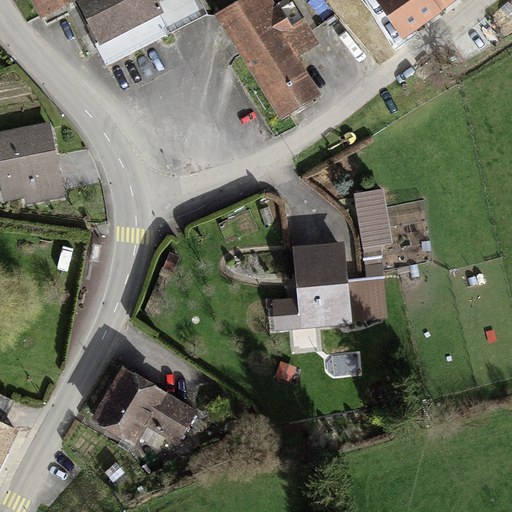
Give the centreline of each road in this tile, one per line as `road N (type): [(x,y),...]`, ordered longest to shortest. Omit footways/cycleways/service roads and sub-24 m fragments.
road 1 (residential): [(135,203),(217,181),(315,131),(484,0)]
road 2 (tertiary): [(135,203),(136,237),(115,306),(15,511)]
road 3 (tertiary): [(0,15),(101,129),(135,203)]
road 4 (track): [(136,237),(0,213)]
